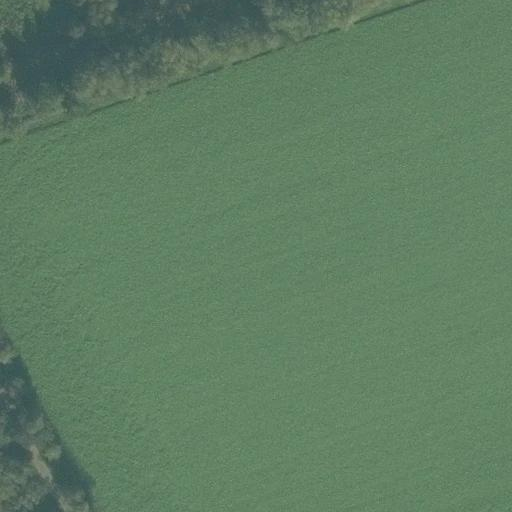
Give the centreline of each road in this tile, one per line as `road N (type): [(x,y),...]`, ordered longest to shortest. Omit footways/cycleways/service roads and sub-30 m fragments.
road 1 (track): [(244,0),(0,86)]
road 2 (unclassified): [(71,511),(0,390)]
